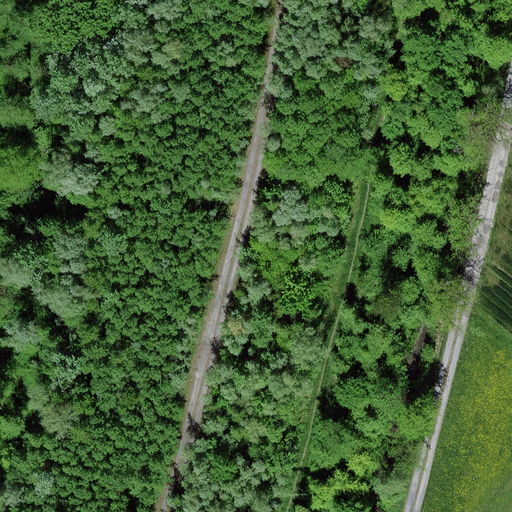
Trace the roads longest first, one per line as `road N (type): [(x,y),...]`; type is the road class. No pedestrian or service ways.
road 1 (track): [(165,511),(288,0)]
road 2 (track): [(410,511),(511,98)]
